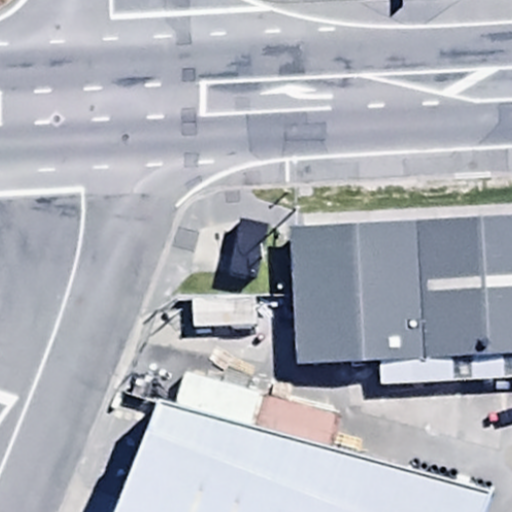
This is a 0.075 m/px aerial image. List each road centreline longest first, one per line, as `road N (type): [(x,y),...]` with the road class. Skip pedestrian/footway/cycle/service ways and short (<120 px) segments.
road 1 (trunk): [(103,105),(511,91)]
road 2 (residential): [(103,105),(78,238),(0,452)]
